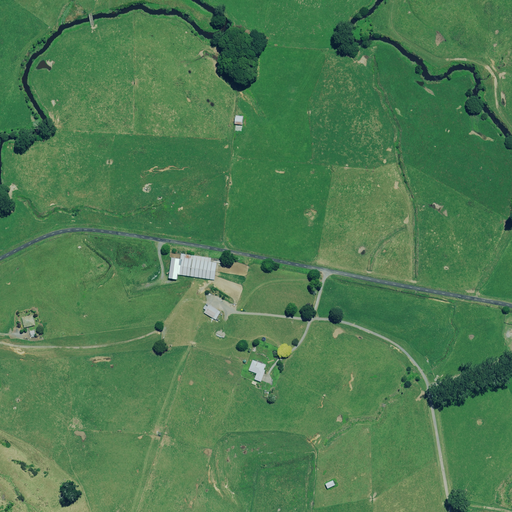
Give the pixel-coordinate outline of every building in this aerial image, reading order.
[(244,117),(236,116),(235,124),(243,125),(244,117)] [(211,259),(181,254),(181,260),(172,258),(169,278),(177,279),(178,275),(215,280),(217,263),(211,262),(211,259)] [(220,312),(209,305),(208,307),(205,306),(203,309),(206,310),(204,313),(216,320),(220,312)] [(35,325),(33,316),(22,318),(25,328),(35,325)] [(266,365),(253,360),(249,371),(257,374),(255,380),(261,382),(265,371),(264,370),(266,365)]
